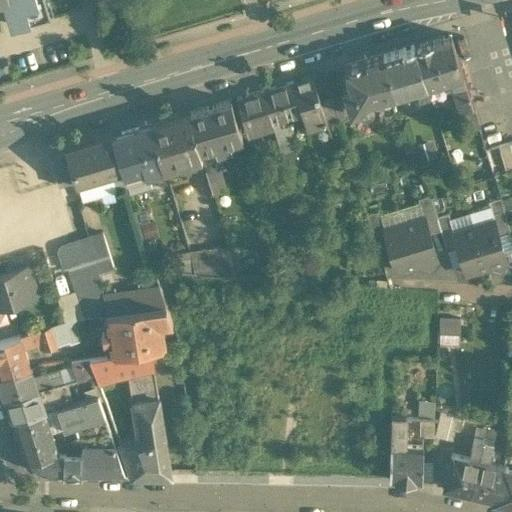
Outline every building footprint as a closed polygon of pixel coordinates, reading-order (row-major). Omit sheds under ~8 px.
[(4,0),(13,25),(53,12),(48,0),(4,0)] [(451,33),(432,38),(415,43),(427,83),(451,76),(452,81),(457,80),(458,85),(452,87),(459,111),(473,106),(451,33)] [(415,43),(402,47),(383,53),(395,93),(419,86),(422,95),(430,93),(427,83),(415,43)] [(383,53),(345,64),(350,82),(342,84),(343,86),(351,111),(368,106),(366,101),(395,93),(383,53)] [(313,73),(294,79),(303,111),(308,127),(327,121),(320,98),(313,73)] [(288,124),(284,126),(282,118),(303,111),(294,79),(263,89),(272,120),(276,132),(280,146),(293,142),(288,124)] [(263,89),(237,97),(246,128),(241,130),(243,136),(244,143),(259,138),(255,126),(272,120),(263,89)] [(332,95),(320,98),(327,121),(339,118),(332,95)] [(231,98),(189,111),(200,149),(215,145),(217,151),(232,147),(230,140),(243,136),(241,130),(231,98)] [(473,106),(459,111),(465,130),(479,126),(480,125),(473,106)] [(189,111),(151,122),(164,167),(203,156),(200,149),(189,111)] [(151,122),(113,134),(124,171),(144,165),(146,172),(164,167),(151,122)] [(276,132),(263,136),(267,150),(280,146),(276,132)] [(112,133),(67,147),(68,147),(77,178),(78,180),(112,170),(117,186),(128,183),(124,171),(113,134),(112,133)] [(511,140),(498,144),(505,167),(511,165),(511,140)] [(293,142),(280,146),(284,160),(297,156),(293,142)] [(68,147),(49,153),(58,183),(77,178),(68,147)] [(219,162),(206,166),(213,190),(226,185),(219,162)] [(430,192),(418,196),(424,215),(425,215),(429,230),(440,227),(437,214),(430,192)] [(380,208),(367,212),(378,246),(389,243),(384,227),(385,226),(380,208)] [(448,211),(437,214),(440,227),(447,249),(459,245),(454,229),(448,211)] [(424,215),(405,221),(417,262),(422,261),(431,266),(437,256),(429,230),(425,215),(424,215)] [(494,217),(474,223),(487,265),(491,263),(501,269),(507,259),(494,217)] [(417,262),(405,221),(385,226),(384,227),(389,243),(397,268),(417,262)] [(474,223),(454,229),(459,245),(467,271),(487,265),(474,223)] [(103,231),(76,240),(84,262),(94,258),(110,253),(103,231)] [(76,240),(62,245),(60,246),(59,249),(65,267),(69,266),(84,262),(76,240)] [(229,244),(189,250),(195,271),(238,275),(229,244)] [(110,253),(94,258),(97,270),(98,270),(114,264),(110,253)] [(84,262),(69,266),(85,315),(107,312),(103,292),(104,292),(101,280),(98,270),(97,270),(94,258),(84,262)] [(28,264),(0,272),(0,303),(37,292),(28,264)] [(104,292),(103,292),(107,312),(166,303),(159,284),(104,292)] [(166,303),(107,312),(112,351),(151,345),(165,343),(162,324),(173,323),(166,303)] [(460,316),(440,315),(440,328),(460,329),(460,316)] [(52,323),(0,339),(0,373),(31,366),(24,346),(38,342),(39,347),(43,345),(44,347),(58,342),(52,323)] [(112,351),(90,355),(96,371),(100,383),(128,374),(133,372),(154,367),(155,367),(151,345),(112,351)] [(90,355),(72,358),(78,376),(96,371),(90,355)] [(31,366),(0,373),(0,377),(6,396),(38,388),(31,366)] [(133,372),(128,374),(132,399),(159,395),(154,367),(133,372)] [(62,372),(48,376),(51,384),(55,383),(64,380),(62,372)] [(38,388),(6,396),(13,417),(45,409),(57,405),(64,403),(55,383),(51,384),(39,388),(38,388)] [(64,403),(57,405),(64,426),(75,423),(105,413),(98,393),(64,403)] [(159,395),(132,399),(137,433),(119,439),(132,474),(172,474),(159,395)] [(45,409),(13,417),(27,460),(58,452),(45,409)] [(463,416),(440,411),(435,434),(458,439),(463,416)] [(105,413),(75,423),(85,453),(116,443),(105,413)] [(434,413),(422,413),(422,416),(421,416),(421,434),(434,434),(434,413)] [(423,444),(401,443),(401,438),(403,438),(405,437),(406,415),(392,414),(390,478),(422,481),(423,444)] [(486,428),(476,426),(474,434),(484,436),(486,428)] [(495,430),(486,428),(484,436),(493,439),(495,430)] [(469,455),(452,451),(444,484),(470,491),(478,458),(484,436),(474,434),(469,455)] [(470,491),(494,497),(495,497),(504,464),(488,460),(493,439),(484,436),(478,458),(470,491)] [(85,453),(84,453),(91,473),(126,474),(116,443),(85,453)] [(84,453),(58,452),(27,460),(34,467),(39,468),(44,470),(63,471),(63,472),(91,473),(84,453)] [(511,466),(504,464),(495,497),(494,497),(494,499),(511,503),(511,466)]
